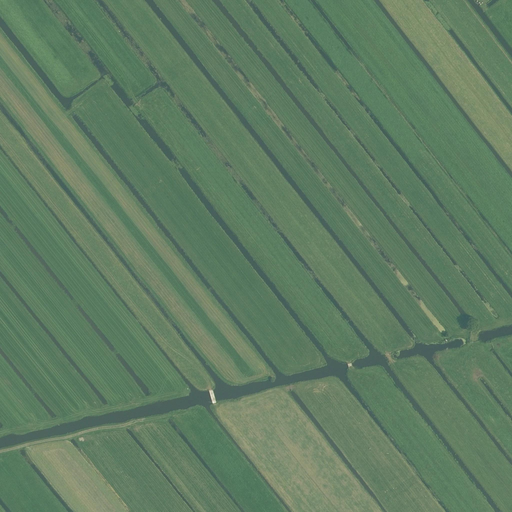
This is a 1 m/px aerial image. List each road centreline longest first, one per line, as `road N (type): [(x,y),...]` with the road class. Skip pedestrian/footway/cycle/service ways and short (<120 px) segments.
road 1 (track): [(474,351),(466,333),(507,319),(506,310),(262,0)]
road 2 (track): [(0,450),(163,416)]
